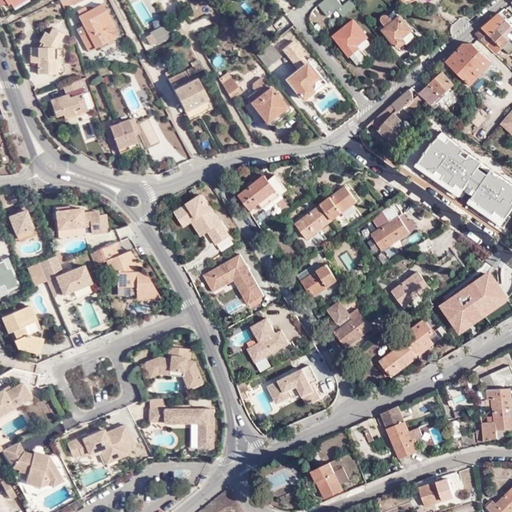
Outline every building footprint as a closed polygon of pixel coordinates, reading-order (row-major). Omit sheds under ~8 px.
[(0,0),(0,4),(1,8),(7,4),(8,6),(10,5),(13,10),(28,0),(0,0)] [(59,0),(60,0),(65,8),(80,0),(59,0)] [(324,0),(317,6),(327,19),(342,7),(337,0),(324,0)] [(353,6),(349,0),(345,0),(342,3),(347,10),(353,6)] [(88,33),(81,36),(89,51),(110,40),(114,37),(115,34),(115,28),(102,4),(88,13),(86,8),(78,12),(81,16),(79,17),(83,25),(88,33)] [(500,13),(482,27),(491,35),(498,27),(506,19),(500,13)] [(404,38),(412,31),(401,17),(394,23),(388,15),(386,15),(383,15),(381,17),(381,21),(387,28),(384,30),(399,48),(407,42),(404,38)] [(511,25),(506,19),(498,27),(510,39),(511,37),(511,25)] [(351,56),(359,50),(361,49),(358,45),(368,38),(354,21),(334,36),(350,57),(351,56)] [(173,36),(167,24),(151,32),(157,44),(173,36)] [(77,28),(81,36),(88,33),(83,25),(77,28)] [(39,39),(40,40),(36,47),(35,47),(36,63),(37,74),(55,73),(54,46),(62,33),(52,26),(49,32),(45,30),(39,39)] [(482,27),(475,33),(487,45),(494,38),(503,47),(507,43),(510,39),(498,27),(491,35),(482,27)] [(416,36),(412,31),(404,38),(407,42),(407,43),(416,36)] [(465,43),(447,62),(449,64),(467,82),(465,84),(468,87),(470,84),(471,86),(493,62),(474,44),(465,43)] [(281,56),(271,44),(258,55),(267,66),(281,56)] [(296,60),(303,54),(300,52),(301,50),(300,49),(299,48),(295,49),(290,54),(293,58),(294,57),(296,60)] [(366,59),(359,50),(351,56),(358,65),(360,64),(361,60),(364,60),(366,59)] [(203,69),(198,59),(185,66),(191,76),(203,69)] [(309,85),(313,91),(325,80),(310,61),(307,64),(318,77),(309,85)] [(303,99),(313,91),(309,85),(318,77),(307,64),(288,80),(303,99)] [(181,73),(178,66),(166,73),(185,110),(207,99),(197,79),(191,82),(185,71),(181,73)] [(454,83),(443,72),(430,84),(441,96),(454,83)] [(231,77),(222,84),(231,99),(241,90),(231,77)] [(251,92),(266,80),(265,79),(261,78),(251,87),(250,90),(251,92)] [(80,80),(62,86),(65,95),(50,100),(56,118),(63,116),(64,120),(89,111),(88,109),(93,107),(88,92),(85,93),(80,80)] [(287,107),(266,80),(251,92),(253,94),(248,98),(267,123),(287,107)] [(430,94),(418,83),(412,88),(419,94),(426,100),(430,94)] [(412,111),(426,100),(419,94),(414,99),(412,92),(410,90),(400,99),(372,123),(392,143),(410,125),(410,122),(407,121),(405,123),(395,113),(397,110),(399,111),(407,104),(412,111)] [(163,96),(161,97),(158,99),(158,100),(155,101),(157,104),(160,102),(163,109),(166,107),(169,106),(163,96)] [(486,105),(492,111),(496,107),(489,102),(486,105)] [(485,104),(470,120),(477,127),(492,111),(486,105),(485,104)] [(511,109),(500,123),(511,134),(511,109)] [(134,135),(140,133),(133,118),(128,120),(134,135)] [(119,123),(129,148),(138,144),(134,135),(128,120),(119,123)] [(119,152),(129,148),(119,123),(110,127),(116,141),(119,152)] [(105,129),(110,144),(116,141),(110,127),(105,129)] [(476,138),(485,141),(488,132),(478,129),(476,138)] [(511,181),(441,131),(416,166),(503,228),(511,215),(511,181)] [(312,176),(312,159),(303,160),(303,177),(312,176)] [(277,189),(270,180),(265,174),(239,195),(251,210),(260,202),(277,189)] [(276,175),(270,180),(277,189),(260,202),(265,207),(287,189),(276,175)] [(346,186),(321,205),(332,220),(357,200),(346,186)] [(175,212),(182,223),(193,215),(205,234),(209,231),(217,244),(229,235),(217,216),(215,217),(201,195),(175,212)] [(332,220),(321,205),(296,224),(307,239),(332,220)] [(58,228),(85,225),(90,224),(92,232),(101,231),(101,229),(107,228),(106,215),(100,215),(99,210),(83,212),(83,208),(69,210),(69,206),(56,208),(57,211),(55,211),(58,228)] [(11,219),(8,220),(15,238),(35,230),(27,210),(10,217),(11,219)] [(193,215),(182,223),(185,227),(191,223),(200,236),(205,234),(193,215)] [(383,250),(410,232),(399,216),(372,234),(383,250)] [(86,231),(85,225),(58,228),(58,235),(86,231)] [(37,235),(35,230),(15,238),(17,243),(37,235)] [(433,245),(428,238),(417,245),(422,252),(433,245)] [(112,244),(106,247),(111,258),(119,255),(112,244)] [(106,247),(90,253),(95,265),(106,260),(111,271),(117,272),(117,287),(143,287),(143,300),(160,300),(144,270),(139,270),(138,268),(129,250),(119,255),(111,258),(106,247)] [(323,249),(308,258),(313,265),(318,262),(327,256),(323,249)] [(142,267),(129,250),(138,268),(142,267)] [(213,291),(224,285),(223,281),(236,274),(244,288),(241,290),(248,303),(264,294),(241,252),(204,274),(213,291)] [(53,255),(35,262),(42,279),(51,275),(58,291),(58,292),(87,280),(80,264),(60,272),(57,265),(53,255)] [(318,262),(313,265),(298,275),(302,282),(322,268),(318,262)] [(322,268),(302,282),(313,297),(338,280),(328,264),(322,268)] [(404,306),(430,287),(418,271),(392,291),(404,306)] [(488,271),(437,306),(458,336),(509,301),(488,271)] [(223,281),(224,285),(235,279),(241,290),(244,288),(236,274),(223,281)] [(42,279),(49,294),(58,291),(51,275),(42,279)] [(143,287),(117,287),(117,294),(121,294),(136,294),(136,300),(143,300),(143,287)] [(337,323),(349,314),(338,300),(327,308),(337,323)] [(38,319),(31,304),(1,316),(7,332),(13,330),(16,339),(14,340),(17,348),(37,353),(40,352),(43,338),(41,337),(42,332),(39,331),(35,321),(38,319)] [(346,347),(372,327),(361,313),(335,332),(346,347)] [(289,342),(282,329),(276,332),(268,317),(252,326),(261,341),(248,348),(255,362),(289,342)] [(425,320),(405,334),(410,340),(406,343),(416,356),(433,343),(428,336),(434,331),(425,320)] [(449,334),(444,327),(440,330),(446,337),(449,334)] [(391,376),(417,357),(416,356),(406,343),(377,365),(386,376),(389,374),(391,376)] [(189,350),(171,348),(169,359),(166,358),(157,357),(144,363),(150,376),(159,372),(169,373),(170,370),(176,370),(183,371),(182,375),(186,383),(199,378),(193,361),(188,359),(189,350)] [(269,386),(275,397),(285,392),(288,398),(293,396),(294,398),(302,394),(307,404),(321,397),(314,382),(318,380),(311,365),(269,386)] [(511,372),(509,366),(488,376),(496,389),(511,388),(511,387),(511,372)] [(488,376),(480,380),(489,390),(496,389),(488,376)] [(201,382),(199,378),(186,383),(188,388),(201,382)] [(0,391),(0,414),(30,396),(23,383),(6,392),(4,389),(0,391)] [(496,389),(489,390),(490,399),(493,399),(494,408),(511,406),(511,400),(511,388),(496,389)] [(285,392),(275,397),(278,403),(288,398),(285,392)] [(409,432),(399,406),(382,414),(382,415),(399,459),(417,452),(413,443),(424,438),(420,428),(409,432)] [(511,415),(511,406),(494,408),(494,417),(511,415)] [(213,409),(148,409),(149,420),(164,420),(164,422),(199,422),(198,447),(212,447),(213,409)] [(511,429),(511,415),(494,417),(495,422),(482,423),(482,430),(477,430),(477,432),(478,442),(487,441),(498,438),(498,440),(508,438),(507,430),(511,429)] [(101,448),(102,451),(107,462),(127,454),(125,450),(135,446),(126,423),(106,431),(105,428),(87,436),(86,434),(68,442),(74,457),(82,453),(83,455),(90,453),(101,448)] [(431,431),(435,443),(442,440),(437,429),(431,431)] [(472,433),(453,437),(456,448),(475,445),(472,433)] [(18,442),(3,449),(12,466),(18,467),(18,470),(28,472),(26,482),(40,485),(49,480),(52,485),(62,479),(48,455),(34,451),(33,454),(29,453),(23,451),(18,442)] [(91,456),(102,451),(101,448),(90,453),(91,456)] [(326,499),(343,490),(330,462),(313,471),(326,499)] [(285,473),(267,477),(270,488),(288,484),(285,473)] [(438,482),(437,478),(436,477),(415,484),(417,489),(419,489),(425,506),(455,497),(449,478),(438,482)] [(17,496),(8,480),(3,483),(11,500),(17,496)] [(493,501),(487,507),(491,511),(511,511),(511,488),(496,504),(493,501)] [(485,505),(487,507),(493,501),(491,499),(485,505)]
